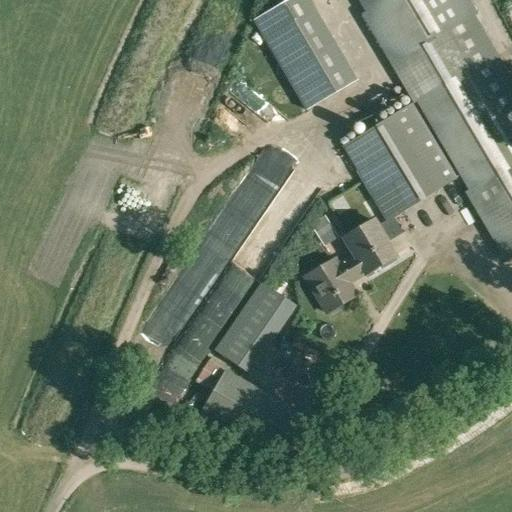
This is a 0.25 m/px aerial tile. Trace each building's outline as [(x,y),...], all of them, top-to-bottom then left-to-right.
[(281,0),(252,18),(306,109),(358,77),(312,0),(281,0)] [(463,0),(358,0),(394,60),(417,100),(472,192),(511,258),(511,256),(511,82),(495,54),(463,0)] [(283,127),(293,115),(251,77),(243,85),(252,93),(249,97),(283,127)] [(387,218),(394,215),(456,178),(412,104),(343,144),(387,218)] [(394,215),(387,218),(377,224),(373,218),(344,236),(354,253),(365,271),(366,273),(395,255),(387,241),(403,231),(394,215)] [(365,271),(354,253),(338,263),(335,257),(305,275),(327,311),(357,294),(349,281),(365,271)] [(215,351),(248,373),(294,307),(261,284),(215,351)] [(197,420),(280,467),(309,416),(226,369),(197,420)]
